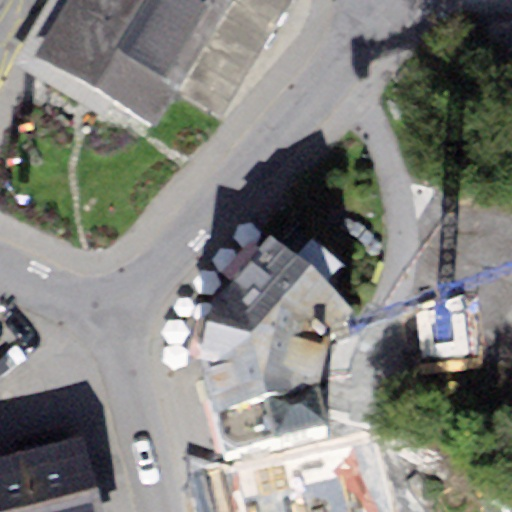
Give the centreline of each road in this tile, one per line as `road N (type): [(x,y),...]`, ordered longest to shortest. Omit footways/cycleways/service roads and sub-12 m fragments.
road 1 (residential): [(378,0),(111,321)]
road 2 (residential): [(162,511),(111,321)]
road 3 (residential): [(111,321),(0,270)]
